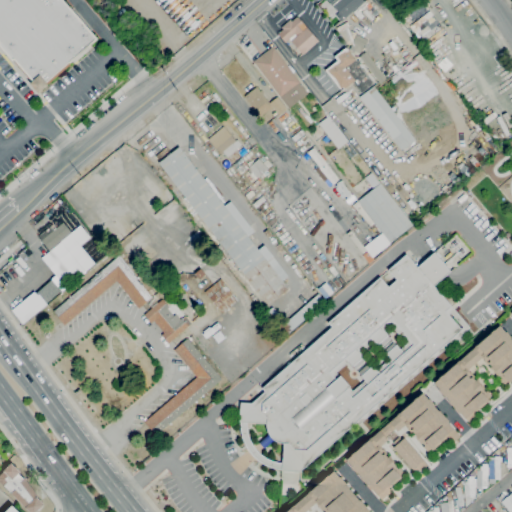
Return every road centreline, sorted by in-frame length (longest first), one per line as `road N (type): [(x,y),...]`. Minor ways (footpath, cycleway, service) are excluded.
road 1 (primary): [(134,511),(9,351)]
road 2 (secondary): [(19,206),(163,88)]
road 3 (primary): [(0,391),(89,511)]
road 4 (secondary): [(163,88),(264,0)]
